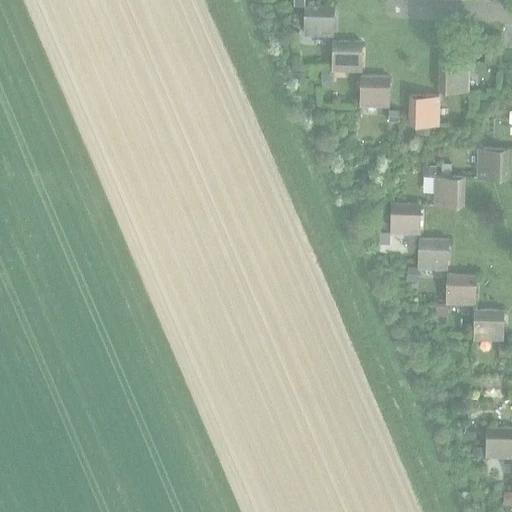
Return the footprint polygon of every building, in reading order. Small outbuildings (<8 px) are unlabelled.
[(303,33),(332,34),(332,5),(304,5),(303,33)] [(331,69),(360,70),(361,41),(332,40),(331,69)] [(438,88),(467,89),(468,61),(439,60),(438,88)] [(359,104),(388,105),(389,77),(360,76),(359,104)] [(408,123),(437,123),(438,95),(409,94),(408,123)] [(475,175),(504,176),(505,147),(476,147),(475,175)] [(433,203),(461,204),(462,175),(434,174),(433,203)] [(391,231),(418,232),(419,203),(390,202),(389,230),(377,230),(377,240),(391,241),(391,231)] [(416,266),(445,267),(446,238),(417,237),(416,266)] [(445,301),(473,302),(474,274),(446,273),(445,301)] [(473,337),(501,338),(502,310),(474,309),(473,337)] [(484,456),(511,456),(511,427),(485,427),(484,456)]
